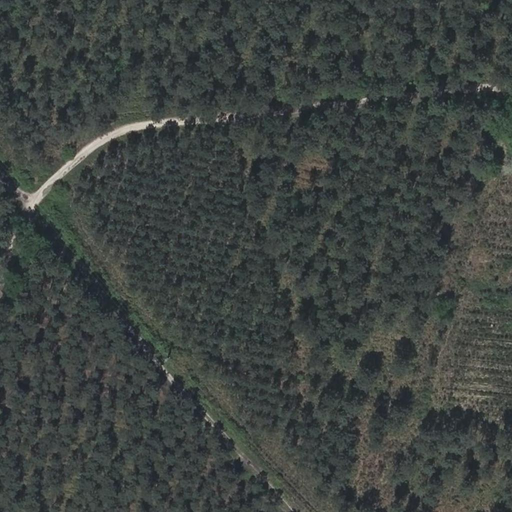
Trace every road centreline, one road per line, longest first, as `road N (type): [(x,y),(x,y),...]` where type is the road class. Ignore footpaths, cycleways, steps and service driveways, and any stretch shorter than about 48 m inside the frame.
road 1 (track): [(511,89),(150,123),(106,137),(30,207),(0,303)]
road 2 (track): [(305,511),(0,171)]
